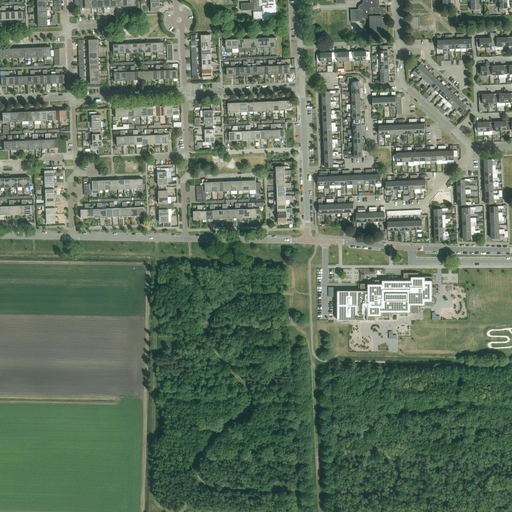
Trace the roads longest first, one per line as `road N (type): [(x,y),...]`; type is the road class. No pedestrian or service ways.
road 1 (residential): [(511,250),(309,240)]
road 2 (residential): [(186,239),(184,93)]
road 3 (residential): [(357,204),(420,206),(469,146)]
road 4 (residential): [(72,237),(72,97)]
road 5 (residential): [(309,240),(186,239)]
